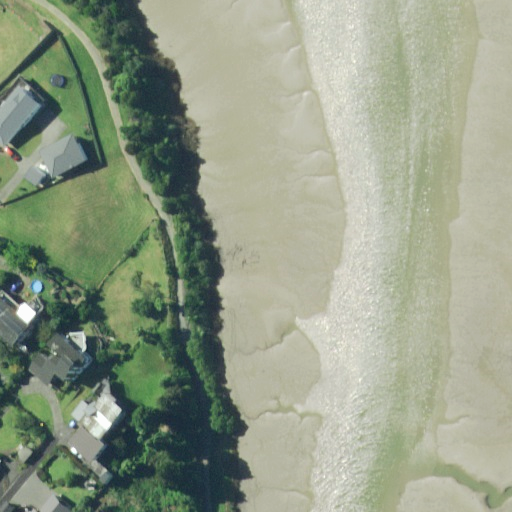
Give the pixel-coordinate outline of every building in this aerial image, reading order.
[(34,122),(50,105),(30,86),(6,111),(0,105),(0,137),(10,147),(12,144),(34,122)] [(98,162),(85,134),(47,151),(60,180),(98,162)] [(44,186),(52,176),(39,166),(31,176),(44,186)] [(9,294),(3,289),(0,293),(0,292),(0,327),(5,332),(4,333),(8,337),(9,336),(21,346),(42,322),(39,320),(43,317),(33,308),(29,312),(9,294)] [(88,351),(72,337),(66,331),(57,342),(66,349),(57,360),(47,352),(33,369),(53,386),(66,371),(76,379),(95,356),(88,351)] [(29,368),(23,363),(17,369),(22,374),(29,368)] [(110,439),(137,407),(118,390),(107,402),(103,399),(98,406),(88,398),(76,412),(78,413),(87,421),(93,426),(80,442),(101,460),(115,443),(110,439)] [(38,452),(31,446),(23,456),(30,462),(38,452)] [(80,511),(81,511),(59,492),(44,509),(42,507),(36,511),(80,511)] [(18,511),(21,508),(13,501),(5,511),(6,511),(18,511)]
